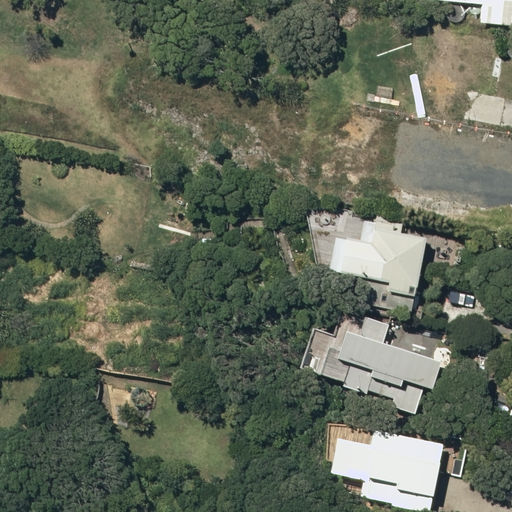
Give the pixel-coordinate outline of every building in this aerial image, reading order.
[(49,0),(43,3),(52,27),(91,12),(86,0),(49,0)] [(488,7),(486,27),(511,28),(511,0),(426,0),(427,3),(488,7)] [(468,117),(467,124),(507,130),(511,96),(511,94),(494,92),(501,48),(368,26),(359,81),(381,85),(383,76),(421,82),(416,109),(468,117)] [(450,148),(452,138),(431,134),(419,195),(500,211),(511,160),(450,148)] [(351,153),(349,167),(367,171),(370,156),(351,153)] [(180,214),(179,219),(189,221),(196,188),(176,184),(170,212),(180,214)] [(406,237),(408,222),(382,218),(380,225),(371,223),(367,245),(345,241),(339,276),(353,278),(353,280),(372,283),(368,306),(417,314),(421,291),(427,292),(436,242),(406,237)] [(207,241),(207,255),(219,255),(218,241),(207,241)] [(511,253),(481,249),(475,282),(457,279),(452,314),(500,322),(511,253)] [(353,391),(386,402),(385,405),(420,417),(429,390),(442,394),(452,367),(390,346),(396,328),(375,321),(369,340),(361,337),(355,357),(340,352),(331,380),(354,387),(353,391)] [(450,340),(447,353),(466,358),(469,344),(450,340)] [(402,510),(412,511),(437,511),(440,500),(444,501),(450,467),(447,466),(450,449),(383,436),(380,450),(350,445),(344,479),(374,484),(371,501),(402,507),(402,510)]
